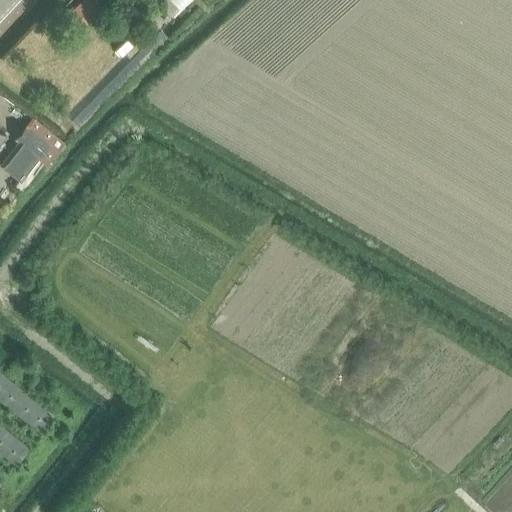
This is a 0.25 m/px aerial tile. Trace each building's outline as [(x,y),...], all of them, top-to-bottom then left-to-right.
[(101,0),(79,0),(68,11),(82,27),(106,5),(101,0)] [(174,0),(184,10),(193,0),(174,0)] [(32,116),(27,123),(16,138),(17,139),(0,165),(20,180),(38,156),(46,162),(61,142),(53,135),(55,132),(32,116)] [(0,399),(39,430),(53,413),(0,371),(0,399)] [(27,446),(8,431),(12,426),(0,416),(0,452),(14,463),(27,446)]
